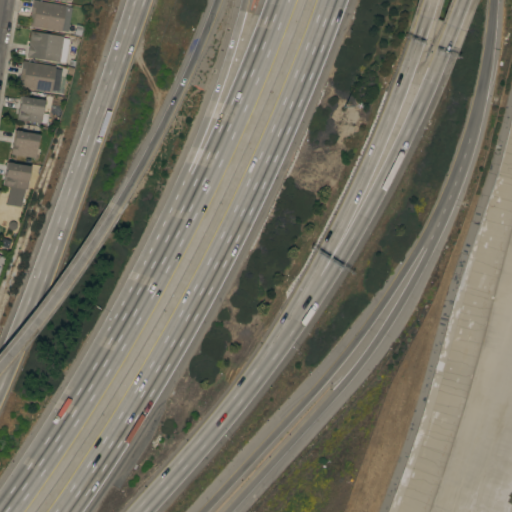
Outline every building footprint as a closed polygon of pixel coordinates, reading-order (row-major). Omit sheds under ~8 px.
[(32,0),(65,5),(65,6),(71,7),(67,32),(61,31),(61,32),(28,26),(32,0)] [(30,31),(64,37),(60,62),(26,57),(30,31)] [(22,61),(55,66),(55,68),(61,69),(58,91),(51,90),(51,92),(18,87),(22,61)] [(20,96),(44,100),(42,113),(48,114),(47,124),(16,120),(20,96)] [(35,158),(10,154),(14,130),(39,134),(35,158)] [(26,190),(2,186),(5,162),(30,166),(26,190)]
